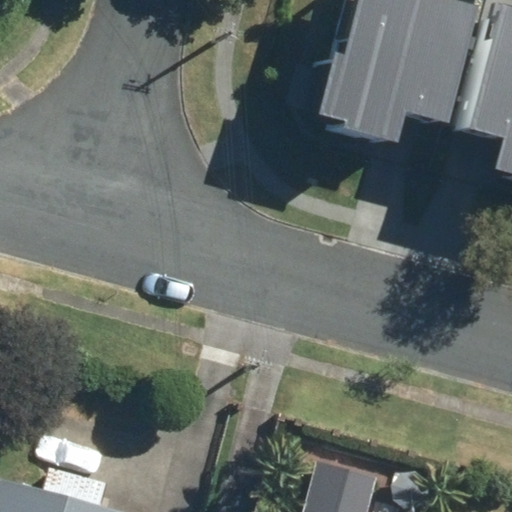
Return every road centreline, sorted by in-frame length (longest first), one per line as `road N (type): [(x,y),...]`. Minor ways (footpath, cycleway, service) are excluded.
road 1 (residential): [(91,225),(511,343)]
road 2 (residential): [(91,225),(150,0)]
